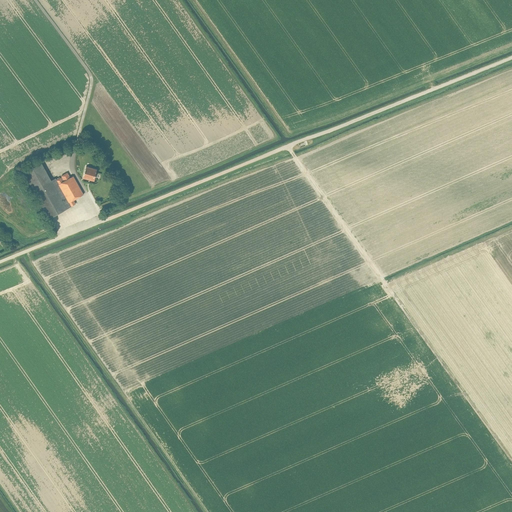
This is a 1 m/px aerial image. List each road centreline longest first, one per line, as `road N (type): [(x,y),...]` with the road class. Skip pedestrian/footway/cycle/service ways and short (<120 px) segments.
road 1 (track): [(108,220),(511,57)]
road 2 (track): [(288,145),(511,459)]
road 3 (residential): [(73,170),(92,80),(35,0)]
